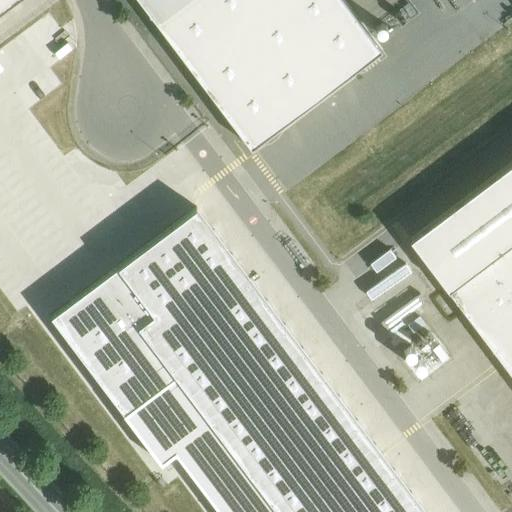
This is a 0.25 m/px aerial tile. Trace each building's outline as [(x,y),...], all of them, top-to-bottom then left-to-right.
[(0,0),(0,14),(20,0),(0,0)] [(144,0),(252,143),(382,45),(347,0),(144,0)] [(511,162),(411,239),(511,371),(511,162)] [(389,338),(412,369),(431,355),(408,324),(389,338)] [(511,511),(511,500),(501,511),(511,511)]
